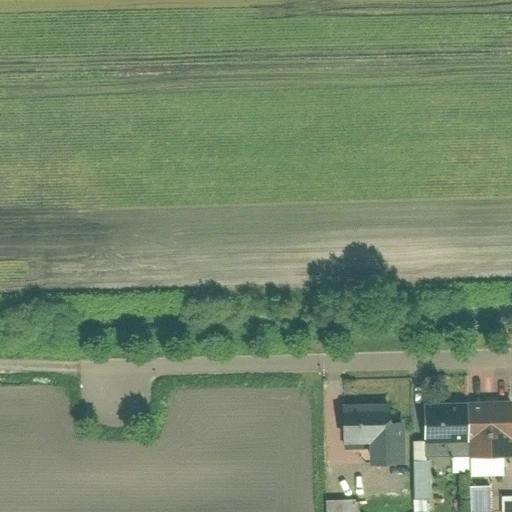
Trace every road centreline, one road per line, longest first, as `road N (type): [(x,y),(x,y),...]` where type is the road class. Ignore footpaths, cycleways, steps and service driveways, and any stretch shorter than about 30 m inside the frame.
road 1 (residential): [(511,358),(149,367),(117,391)]
road 2 (track): [(117,391),(70,366),(0,366)]
